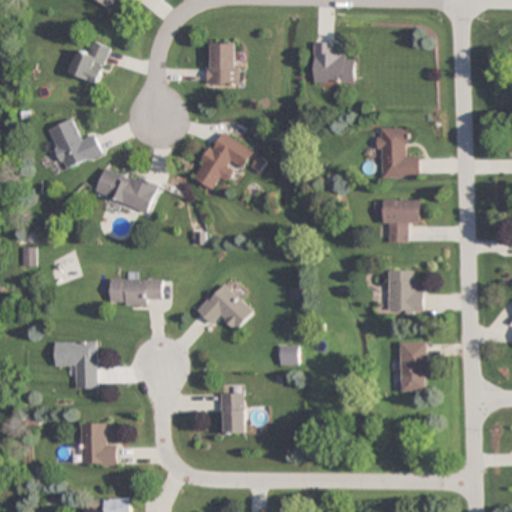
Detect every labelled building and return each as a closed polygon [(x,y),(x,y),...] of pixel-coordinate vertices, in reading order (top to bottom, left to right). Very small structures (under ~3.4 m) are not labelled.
[(135,0),(97,0),(113,11),(120,0),(134,0),(135,1),(135,0)] [(79,47),(69,72),(98,84),(112,48),(94,41),(90,51),(79,47)] [(337,42),(317,42),(317,83),(357,83),(357,59),(349,59),(349,53),(337,53),(337,42)] [(240,85),(240,44),(209,44),(209,85),(240,85)] [(104,155),(96,135),(83,140),(75,118),(48,129),(64,171),(104,155)] [(422,178),(423,157),(410,157),(411,129),(383,128),(383,178),(422,178)] [(195,179),(216,189),(222,177),(228,180),(236,163),(246,168),(256,149),(225,133),(217,150),(211,147),(195,179)] [(96,193),(149,216),(160,190),(106,167),(96,193)] [(423,201),(387,200),(387,243),(412,243),(412,222),(423,222),(423,201)] [(36,266),(36,249),(24,249),(24,266),(36,266)] [(426,290),(417,290),(417,271),(392,271),(392,312),(426,312),(426,290)] [(112,279),(112,305),(165,305),(165,279),(112,279)] [(239,331),(257,311),(225,282),(199,312),(215,326),(223,317),(239,331)] [(99,389),(99,342),(55,342),(55,366),(77,366),(77,389),(99,389)] [(429,343),(404,343),(404,391),(429,391),(429,343)] [(300,365),(300,346),(281,346),(281,365),(300,365)] [(247,434),(247,393),(223,393),(223,434),(247,434)] [(118,466),(118,445),(107,445),(107,423),(82,423),(82,466),(118,466)] [(132,511),(132,500),(90,500),(90,509),(104,509),(104,511),(132,511)]
